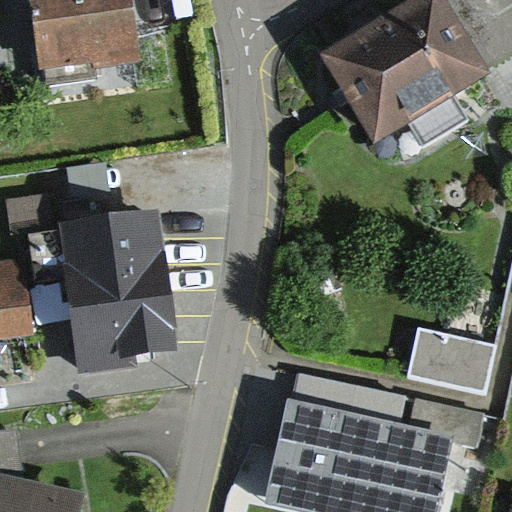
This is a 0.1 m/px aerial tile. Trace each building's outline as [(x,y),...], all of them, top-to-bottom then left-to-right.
[(129,0),(32,0),(44,77),(139,64),(129,0)] [(444,0),(429,0),(325,61),(377,150),(486,86),(477,71),(511,50),(511,0),(454,0),(447,5),(444,0)] [(157,224),(56,237),(73,364),(174,351),(157,224)] [(35,259),(0,259),(0,332),(37,332),(35,259)] [(507,339),(511,312),(511,287),(472,281),(463,331),(507,339)] [(494,350),(419,334),(409,379),(484,396),(494,350)] [(485,416),(306,376),(288,454),(321,461),(309,511),(439,511),(455,446),(478,451),(485,416)] [(80,511),(82,505),(0,486),(0,511),(80,511)]
